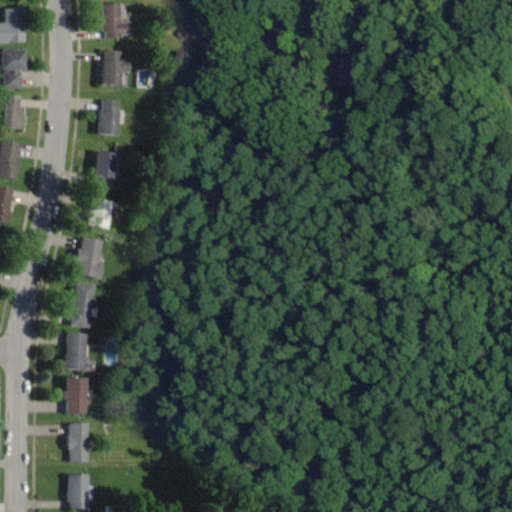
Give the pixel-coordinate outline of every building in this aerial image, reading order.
[(98,4),(100,39),(120,37),(120,34),(132,34),(131,21),(120,22),(119,3),(98,4)] [(0,42),(22,42),(20,7),(0,8),(0,42)] [(271,28),(271,53),(292,52),(291,28),(271,28)] [(0,88),(17,89),(18,69),(21,69),(21,50),(0,49),(0,88)] [(118,84),(118,74),(128,74),(128,59),(119,59),(119,51),(99,50),(99,84),(118,84)] [(356,86),(356,64),(337,63),(337,85),(356,86)] [(0,128),(20,128),(20,105),(17,105),(17,97),(0,97),(0,128)] [(96,134),(116,135),(117,100),(98,99),(96,134)] [(16,142),(0,140),(0,177),(12,179),(16,142)] [(91,184),(111,185),(113,152),(93,151),(91,184)] [(8,187),(0,185),(0,223),(4,224),(8,187)] [(104,229),(109,201),(87,197),(82,225),(104,229)] [(101,241),(79,237),(73,263),(75,263),(73,274),(98,279),(101,262),(96,261),(101,241)] [(93,284),(73,281),(66,325),(86,328),(93,284)] [(82,370),(84,334),(63,333),(62,369),(82,370)] [(83,377),(61,378),(62,414),(83,413),(83,377)] [(65,463),(85,463),(85,422),(64,423),(65,463)] [(85,509),(85,501),(91,501),(91,486),(86,486),(86,475),(64,475),(64,509),(85,509)]
